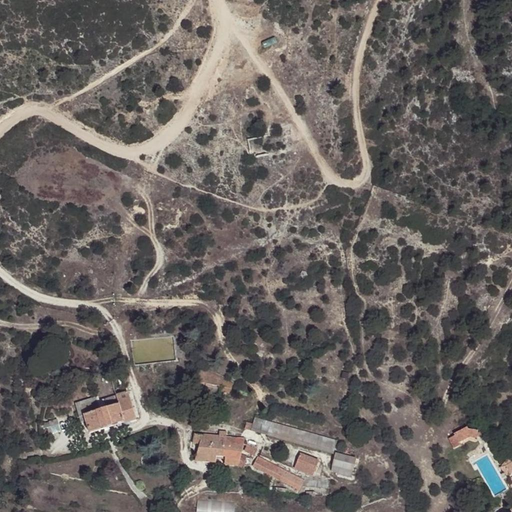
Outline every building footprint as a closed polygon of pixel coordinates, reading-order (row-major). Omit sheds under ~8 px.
[(219,396),(220,391),(221,387),(202,382),(204,371),(198,368),(193,376),(191,376),(189,378),(192,379),(191,386),(193,387),(193,390),(219,396)] [(221,387),(220,391),(230,393),(232,384),(221,378),(204,371),(202,382),(221,387)] [(98,410),(84,414),(90,433),(136,419),(127,393),(103,400),(106,408),(102,409),(102,406),(98,407),(98,410)] [(82,406),(84,414),(98,410),(98,407),(96,402),(82,406)] [(244,429),(251,431),(252,428),(268,432),(270,422),(255,418),(253,423),(246,422),(244,429)] [(252,428),(251,431),(334,453),(337,440),(270,422),(268,432),(252,428)] [(454,436),(458,443),(470,437),(476,438),(477,430),(468,429),(467,427),(453,434),(454,436)] [(244,439),(194,434),(193,441),(198,443),(194,460),(215,461),(216,454),(224,455),(223,463),(245,466),(247,456),(241,455),(244,439)] [(460,446),(458,443),(454,436),(449,438),(454,449),(460,446)] [(260,456),(314,478),(320,465),(265,443),(260,456)] [(244,450),(254,455),(257,449),(246,444),(244,450)] [(332,466),(352,471),(355,459),(335,453),(332,466)] [(511,479),(511,460),(509,456),(500,467),(503,473),(501,475),(504,480),(506,479),(505,475),(509,474),(511,479)] [(301,485),(303,481),(258,457),(253,465),(299,489),(301,485)] [(350,477),(352,471),(332,466),(331,469),(338,471),(338,474),(350,477)] [(305,478),(303,481),(301,485),(328,488),(329,480),(305,478)] [(268,491),(286,494),(286,489),(279,488),(279,482),(270,481),(268,491)]
